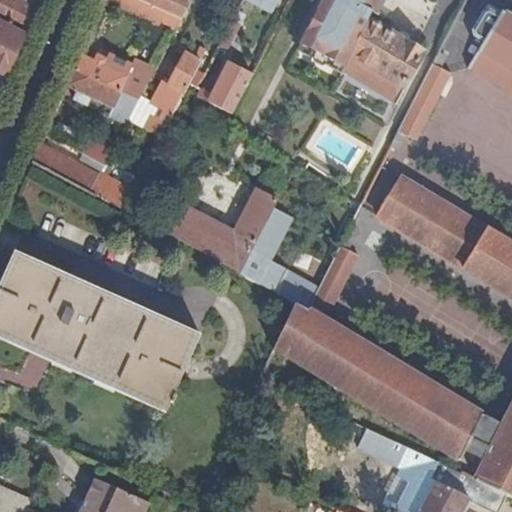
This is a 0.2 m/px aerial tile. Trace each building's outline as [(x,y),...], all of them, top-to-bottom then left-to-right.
[(32,21),(39,7),(24,0),(0,0),(0,19),(27,33),(32,21)] [(184,18),(143,0),(106,0),(106,1),(161,26),(164,21),(178,28),(184,18)] [(143,0),(184,18),(193,0),(143,0)] [(250,0),(274,13),(281,0),(250,0)] [(323,0),(318,11),(322,24),(309,29),(301,44),(346,68),(371,19),(375,11),(380,0),(323,0)] [(388,0),(380,0),(375,11),(382,15),(388,0)] [(477,480),(511,496),(511,17),(505,13),(501,19),(492,13),(487,14),(477,32),(478,36),(487,42),(481,53),(511,70),(511,245),(402,180),(380,218),(498,289),(511,297),(511,409),(502,430),(483,421),(461,408),(423,385),(294,308),(275,349),(461,460),(467,451),(487,460),(477,480)] [(0,72),(7,76),(27,33),(0,19),(0,72)] [(346,68),(343,73),(395,101),(404,85),(406,86),(425,53),(371,19),(346,68)] [(242,24),(235,20),(220,47),(227,50),(242,24)] [(82,55),(75,70),(140,101),(156,71),(157,68),(137,58),(135,62),(111,50),(108,56),(96,51),(99,46),(88,41),(82,55)] [(301,44),(298,50),(343,73),(346,68),(301,44)] [(163,136),(203,61),(197,58),(200,53),(191,48),(174,79),(169,76),(154,104),(160,107),(156,114),(153,112),(146,126),(163,136)] [(448,55),(441,52),(394,145),(402,149),(448,55)] [(233,114),(253,76),(229,63),(211,102),(233,114)] [(140,101),(75,70),(68,86),(79,90),(75,99),(128,124),(140,101)] [(92,136),(84,153),(101,163),(106,165),(115,148),(92,136)] [(91,193),(92,192),(100,176),(42,144),(39,151),(35,161),(91,193)] [(125,210),(135,191),(102,173),(100,176),(92,192),(125,210)] [(184,207),(169,234),(199,250),(242,274),(274,209),(277,204),(278,202),(257,191),(236,234),(184,207)] [(369,207),(364,204),(322,287),(321,288),(314,302),(319,304),(328,286),(332,288),(363,228),(359,225),(369,207)] [(293,218),(274,209),(242,274),(259,283),(284,296),(296,303),(310,311),(314,302),(321,288),(271,261),(293,218)] [(142,307),(17,250),(0,287),(0,337),(167,412),(202,334),(142,307)] [(465,496),(474,478),(368,429),(359,448),(413,474),(396,511),(461,511),(469,498),(465,496)] [(145,511),(149,504),(95,480),(86,501),(92,504),(88,511),(145,511)] [(0,511),(36,511),(30,508),(33,501),(0,485),(0,511)]
